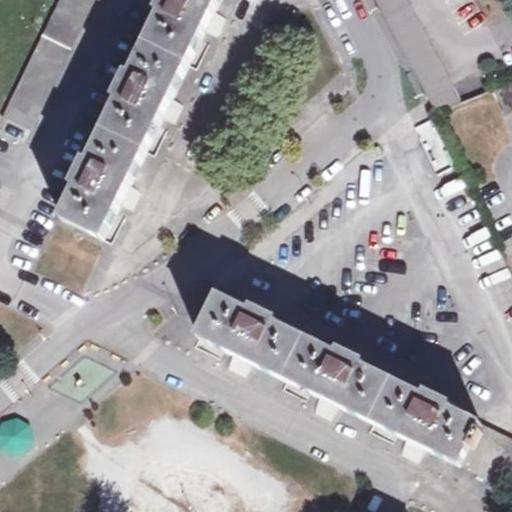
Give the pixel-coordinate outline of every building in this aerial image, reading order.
[(8,118),(29,129),(93,0),(60,0),(0,120),(0,123),(5,125),(8,118)] [(222,0),(162,0),(157,12),(162,14),(132,75),(128,73),(114,100),(119,102),(90,161),(85,159),(72,186),(77,188),(62,218),(105,239),(222,0)] [(406,0),(373,0),(436,115),(462,103),(406,0)] [(511,82),(492,91),(506,118),(511,114),(511,82)] [(434,119),(418,125),(432,164),(448,158),(434,119)] [(511,440),(451,410),(452,406),(428,394),(426,399),(365,369),(367,364),(341,351),(338,356),(277,326),(279,322),(253,310),(251,313),(221,299),(201,339),(496,484),(498,485),(501,486),(505,486),(511,484),(511,483),(511,440)] [(1,425),(0,425),(0,455),(13,461),(29,453),(31,443),(27,428),(15,422),(1,425)]
